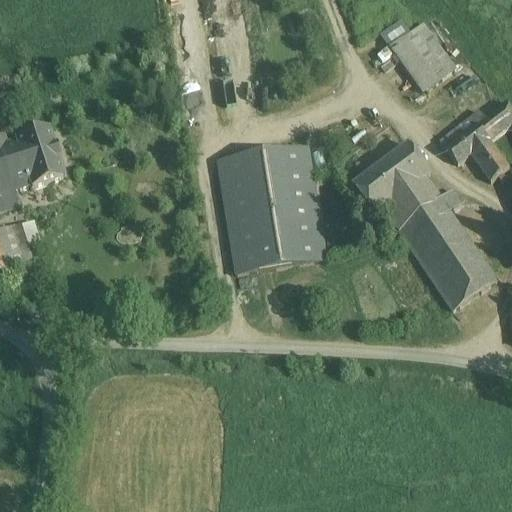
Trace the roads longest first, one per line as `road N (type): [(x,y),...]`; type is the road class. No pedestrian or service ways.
road 1 (unclassified): [(511,374),(378,351),(49,339)]
road 2 (unclassified): [(39,511),(49,339)]
